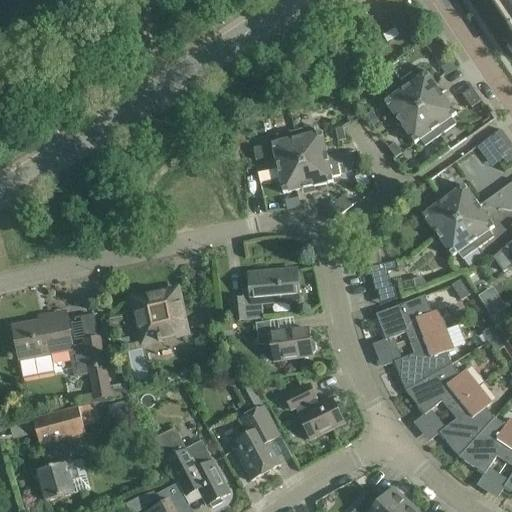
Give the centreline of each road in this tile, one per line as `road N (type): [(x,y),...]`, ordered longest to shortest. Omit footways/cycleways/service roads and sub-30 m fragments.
road 1 (tertiary): [(0,192),(297,0)]
road 2 (residential): [(325,242),(306,226),(262,222),(0,281)]
road 3 (residential): [(392,441),(340,316),(325,242)]
road 4 (residential): [(399,190),(511,111)]
road 5 (residential): [(511,107),(442,0)]
road 6 (residential): [(287,511),(392,441)]
